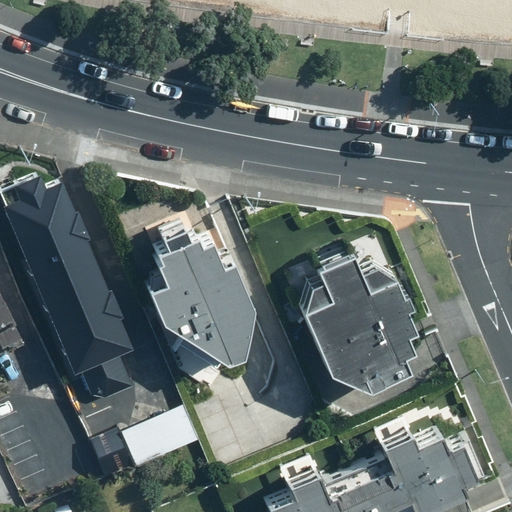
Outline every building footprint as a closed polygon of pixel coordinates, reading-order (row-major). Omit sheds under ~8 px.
[(38,163),(12,173),(19,190),(2,197),(70,361),(78,358),(92,389),(129,374),(116,342),(131,336),(63,172),(44,179),(38,163)] [(156,249),(164,270),(143,279),(160,311),(224,347),(241,340),(250,294),(229,248),(219,252),(209,227),(198,231),(195,223),(156,238),(160,247),(156,249)] [(320,265),(307,272),(300,295),(328,356),(362,371),(408,355),(403,342),(412,338),(405,321),(415,316),(393,260),(373,253),(359,258),(351,236),(314,252),(320,265)] [(0,336),(2,341),(19,333),(0,294),(0,336)] [(126,442),(135,462),(197,434),(182,401),(121,428),(119,423),(88,437),(96,455),(126,442)] [(361,511),(411,491),(415,500),(463,480),(460,472),(474,465),(458,429),(443,435),(436,418),(410,429),(406,421),(383,431),(394,455),(324,485),(313,460),(287,471),(293,483),(267,494),(272,506),(257,511),(361,511)]
